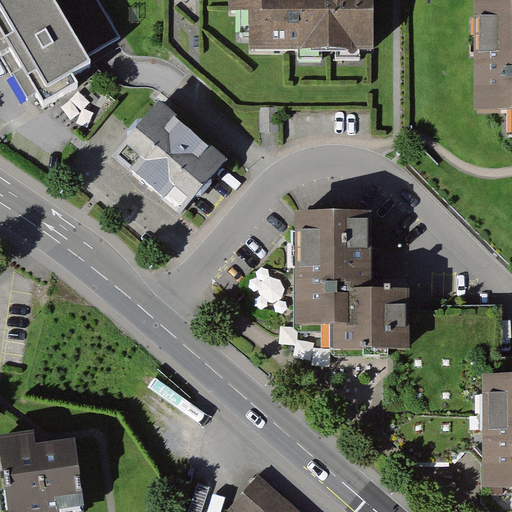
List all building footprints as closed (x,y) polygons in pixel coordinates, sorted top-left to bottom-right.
[(116,36),(94,0),(0,0),(0,36),(43,109),(74,90),(70,83),(89,71),(80,56),(116,36)] [(384,53),(382,0),(234,0),(235,14),(262,13),(262,55),(384,53)] [(511,6),(479,6),(478,114),(511,114),(511,6)] [(228,172),(152,111),(110,163),(187,224),(228,172)] [(482,497),(495,511),(511,511),(511,381),(504,381),(503,310),(443,311),(443,316),(408,316),(408,302),(400,302),(372,302),(371,224),(297,224),(298,338),(335,338),(335,359),(376,359),(384,359),(385,433),(413,464),(448,463),(463,446),(482,464),(482,497)] [(39,433),(0,438),(0,452),(8,511),(82,511),(91,511),(81,437),(41,443),(39,433)] [(300,511),(262,477),(231,511),(300,511)]
